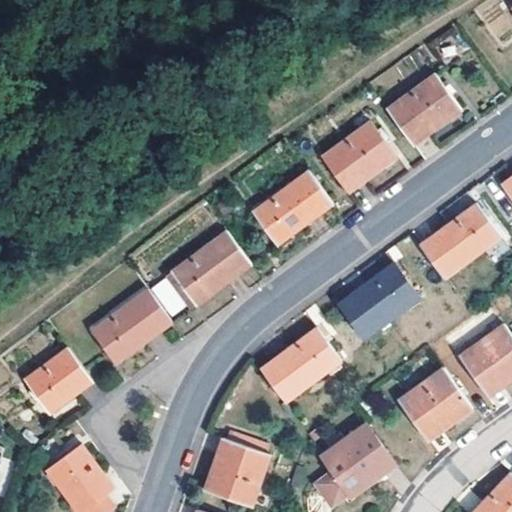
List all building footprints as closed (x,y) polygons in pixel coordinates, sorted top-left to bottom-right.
[(433,72),(385,108),(411,141),(458,106),(433,72)] [(368,119),(321,155),(347,189),(394,154),(368,119)] [(304,168),(250,207),(275,241),(329,202),(304,168)] [(511,176),(501,185),(511,198),(511,176)] [(476,204),(420,244),(445,277),(500,236),(489,222),(476,204)] [(224,227),(169,267),(194,300),(248,260),(224,227)] [(395,264),(339,304),(364,336),(419,296),(395,264)] [(144,286),(90,325),(115,357),(169,318),(144,286)] [(511,332),(505,324),(459,355),(483,388),(509,369),(511,373),(511,332)] [(317,327),(261,367),(285,400),(341,360),(317,327)] [(65,344),(21,375),(46,408),(89,377),(65,344)] [(443,367),(399,399),(423,432),(447,414),(450,417),(453,421),(474,407),(443,367)] [(511,373),(509,369),(483,388),(489,397),(511,379),(511,373)] [(447,414),(423,432),(427,438),(453,421),(450,417),(447,414)] [(333,469),(315,482),(332,505),(350,492),(352,495),(370,481),(365,474),(391,456),(367,423),(322,455),(333,469)] [(202,488),(249,504),(268,452),(263,450),(266,442),(228,428),(225,436),(229,438),(219,466),(215,464),(211,463),(202,488)] [(220,434),(211,463),(215,464),(219,466),(229,438),(225,436),(220,434)] [(110,485),(77,442),(44,466),(78,511),(101,511),(112,505),(102,491),(110,485)] [(365,474),(370,481),(381,474),(396,463),(391,456),(365,474)] [(511,511),(511,472),(471,511),(511,511)]
